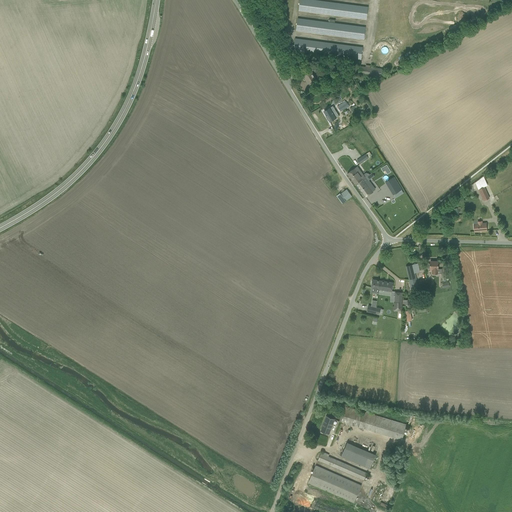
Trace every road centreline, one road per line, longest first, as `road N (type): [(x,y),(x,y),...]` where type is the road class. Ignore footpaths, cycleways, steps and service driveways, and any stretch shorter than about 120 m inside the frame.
road 1 (unclassified): [(272,511),(358,286),(390,241)]
road 2 (secondary): [(0,229),(70,180),(107,138),(136,83),(156,0)]
road 3 (unclassified): [(390,241),(235,0)]
road 4 (unclassified): [(390,241),(511,243)]
